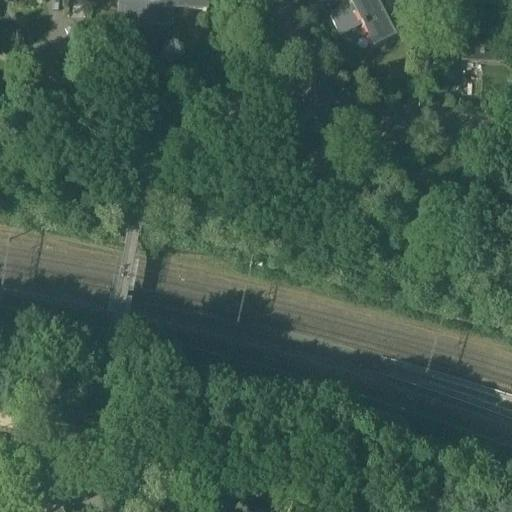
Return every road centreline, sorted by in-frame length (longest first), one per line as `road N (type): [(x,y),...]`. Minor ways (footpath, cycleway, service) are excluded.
road 1 (residential): [(333,121),(51,104)]
road 2 (residential): [(511,143),(333,121)]
road 3 (residential): [(333,121),(270,0)]
